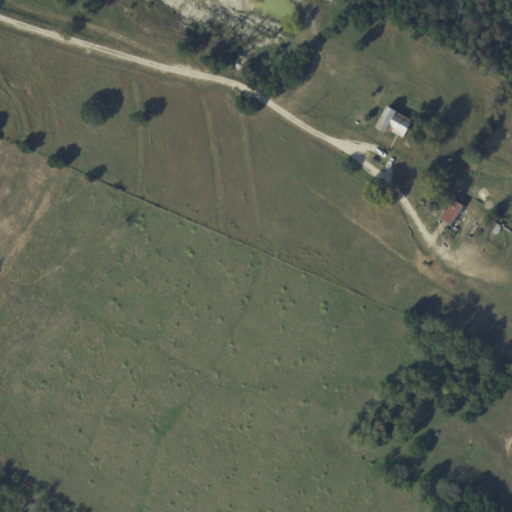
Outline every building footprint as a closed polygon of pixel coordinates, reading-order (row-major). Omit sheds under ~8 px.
[(398,136),(389,131),(387,134),(377,128),(390,107),(415,122),(404,140),(398,136)] [(414,148),(413,149),(405,145),(409,139),(416,143),(414,148)] [(471,168),(477,154),(483,157),(476,171),(471,168)] [(434,178),(445,184),(443,190),(431,184),(434,178)] [(404,190),(400,187),(403,181),(408,184),(404,190)] [(429,189),(440,196),(435,203),(424,197),(429,189)] [(468,207),(454,228),(439,217),(438,218),(432,214),(440,201),(451,208),(456,199),(468,207)] [(504,228),(499,236),(489,230),(494,221),(504,227),(504,228)]
